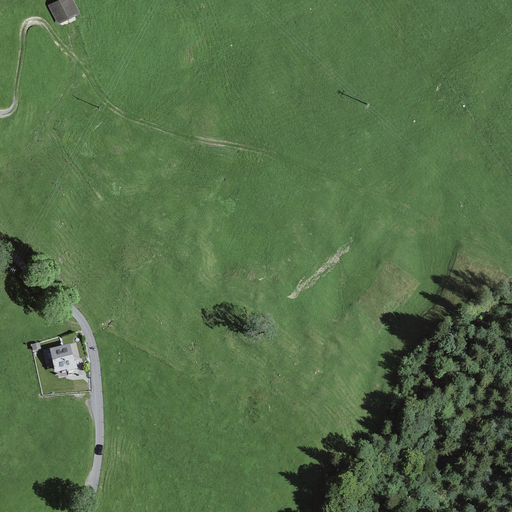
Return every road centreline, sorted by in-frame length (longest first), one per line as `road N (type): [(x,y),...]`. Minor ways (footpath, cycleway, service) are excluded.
road 1 (track): [(0,113),(17,99),(24,27),(39,20),(123,116),(393,190),(454,110),(465,65),(511,29)]
road 2 (unclassified): [(85,511),(99,441),(90,339),(77,314),(0,243)]
